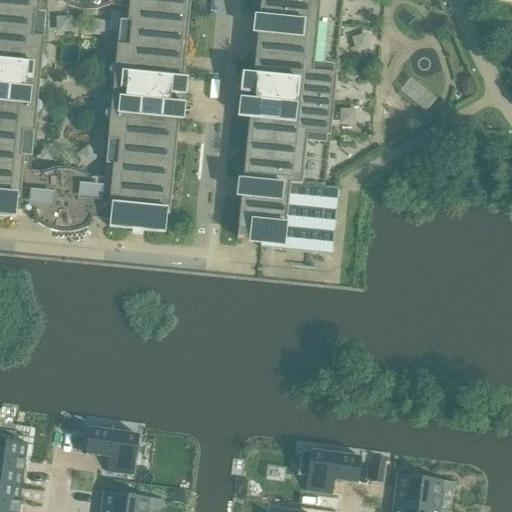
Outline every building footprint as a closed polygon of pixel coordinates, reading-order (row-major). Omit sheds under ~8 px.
[(0,0),(0,216),(15,218),(15,209),(19,210),(32,211),(36,224),(50,231),(60,233),(63,233),(73,233),(88,228),(93,218),(108,219),(111,220),(110,227),(128,229),(133,229),(134,229),(134,234),(142,235),(143,230),(146,230),(165,232),(167,214),(170,214),(177,146),(178,135),(180,120),(181,109),(182,90),(184,79),(184,70),(186,59),(191,0),(0,0)] [(260,0),(253,76),(246,75),(245,85),(242,85),(240,107),(242,107),(242,117),(249,117),(237,237),(261,240),(260,249),(331,255),(338,189),(325,187),(342,0),(260,0)] [(462,78),(458,85),(462,98),(474,94),(469,76),(462,78)] [(409,81),(399,93),(426,115),(436,102),(409,81)] [(86,439),(84,457),(107,460),(105,474),(132,478),(138,436),(87,429),(86,439)] [(0,485),(21,489),(26,447),(27,447),(27,446),(0,441),(0,485)] [(309,452),(304,493),(331,497),(333,484),(356,487),(360,459),(309,452)] [(372,460),(371,472),(383,473),(385,462),(372,460)] [(371,472),(369,483),(381,485),(383,473),(371,472)] [(395,476),(391,506),(435,511),(440,511),(444,493),(454,494),(455,484),(395,476)] [(0,485),(0,511),(17,511),(21,489),(0,485)] [(101,493),(98,511),(149,511),(150,510),(160,511),(161,501),(101,493)]
